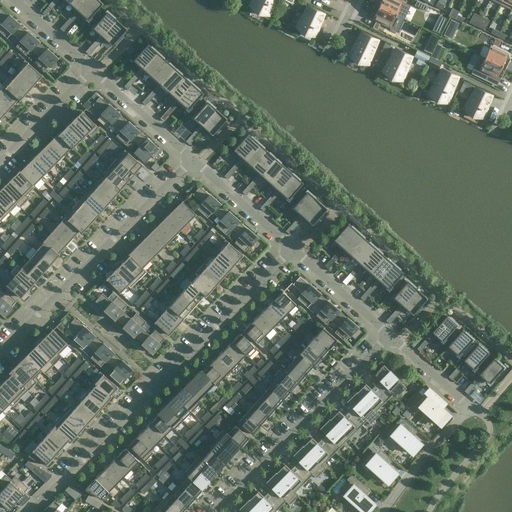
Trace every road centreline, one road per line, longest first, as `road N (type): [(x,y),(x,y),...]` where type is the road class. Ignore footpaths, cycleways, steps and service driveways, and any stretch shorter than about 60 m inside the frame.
road 1 (residential): [(29,511),(291,248)]
road 2 (residential): [(0,352),(192,159)]
road 3 (residential): [(213,511),(389,335)]
road 4 (residential): [(470,407),(382,511)]
road 5 (residential): [(291,248),(192,159)]
road 6 (residential): [(192,159),(93,70)]
road 7 (residential): [(0,163),(93,70)]
road 8 (residential): [(389,335),(291,248)]
